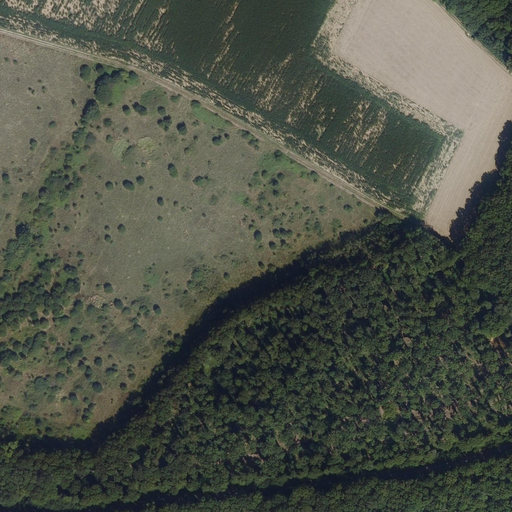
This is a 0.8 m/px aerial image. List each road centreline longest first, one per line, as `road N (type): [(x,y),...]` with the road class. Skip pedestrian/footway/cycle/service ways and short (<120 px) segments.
road 1 (track): [(0,30),(156,78),(434,233)]
road 2 (unclassified): [(511,445),(401,474),(95,511)]
